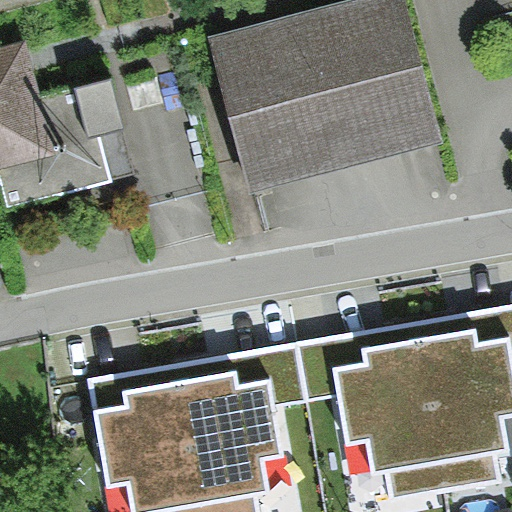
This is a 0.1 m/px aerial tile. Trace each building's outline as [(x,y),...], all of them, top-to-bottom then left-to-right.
[(248,193),(442,143),(404,0),(344,0),(207,36),(248,193)] [(126,128),(113,80),(42,99),(26,40),(0,46),(0,179),(7,207),(109,180),(97,136),(126,128)] [(511,363),(511,305),(295,344),(305,402),(337,397),(346,447),(367,443),(373,475),(385,473),(389,497),(498,479),(494,453),(507,451),(501,416),(511,414),(511,364),(511,363)] [(305,402),(295,344),(90,380),(109,488),(129,484),(133,511),(256,511),(253,491),(265,489),(260,459),(282,455),(274,405),(305,402)] [(299,511),(301,461),(271,460),(270,511),(299,511)]
